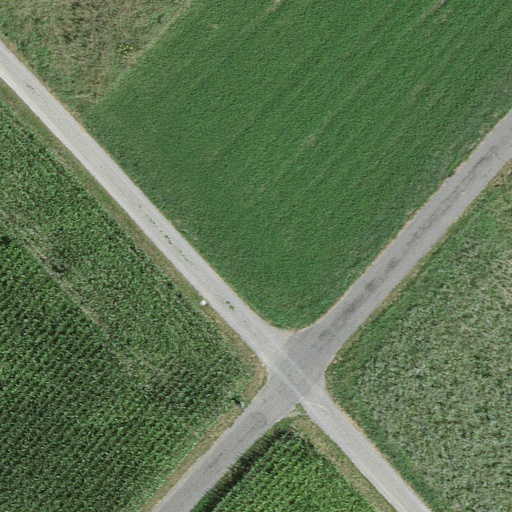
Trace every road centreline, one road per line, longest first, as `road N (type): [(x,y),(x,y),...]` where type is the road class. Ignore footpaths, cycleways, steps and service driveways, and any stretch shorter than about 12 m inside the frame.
road 1 (track): [(0,67),(406,511)]
road 2 (track): [(511,130),(159,511)]
